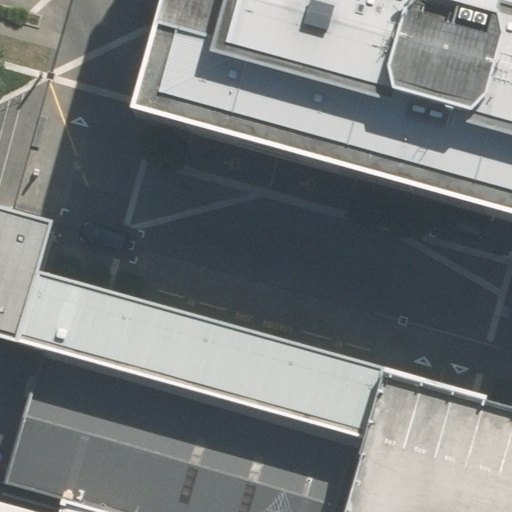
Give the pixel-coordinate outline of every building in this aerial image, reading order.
[(511,0),(175,0),(142,120),(511,223),(511,0)] [(0,342),(22,348),(41,276),(53,227),(0,213),(0,342)] [(383,377),(41,276),(22,348),(365,445),(383,377)] [(8,481),(116,511),(337,511),(354,458),(39,374),(8,481)] [(511,511),(511,413),(383,377),(365,445),(347,511),(511,511)] [(0,511),(116,511),(8,481),(0,509),(0,511)]
